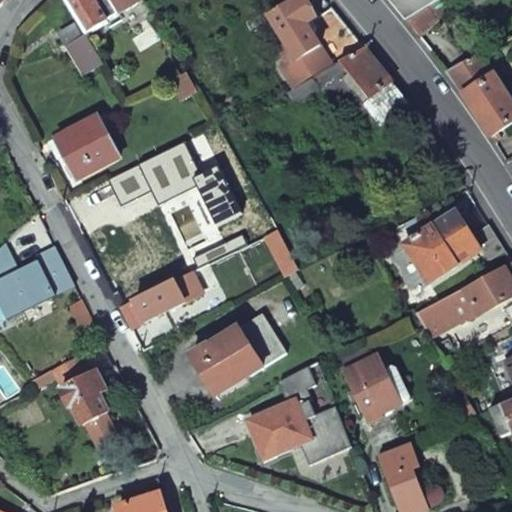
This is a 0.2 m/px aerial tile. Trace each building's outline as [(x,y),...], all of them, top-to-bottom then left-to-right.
[(65,0),(81,25),(88,37),(108,24),(142,0),(65,0)] [(302,0),(272,19),(288,46),(274,55),(292,86),(330,63),(307,27),(317,20),(317,19),(304,0),(302,0)] [(387,0),(389,2),(405,22),(427,9),(437,2),(441,0),(387,0)] [(405,22),(420,40),(439,24),(434,17),(443,11),(437,2),(427,9),(405,22)] [(330,63),(334,67),(365,50),(333,9),(317,19),(317,20),(307,27),(330,63)] [(70,50),(85,77),(105,66),(88,37),(81,25),(61,35),(66,45),(60,48),(63,54),(70,50)] [(438,63),(447,73),(481,55),(474,44),(438,63)] [(334,67),(290,92),(299,104),(320,87),(348,118),(369,100),(388,125),(415,112),(410,106),(403,97),(365,50),(334,67)] [(465,95),(491,137),(511,124),(511,104),(481,55),(447,73),(465,95)] [(174,82),(184,101),(197,94),(186,75),(174,82)] [(70,165),(79,182),(120,159),(99,118),(56,139),(70,165)] [(49,142),(59,160),(60,160),(65,169),(70,165),(56,139),(49,142)] [(511,142),(498,149),(508,164),(511,161),(511,142)] [(173,152),(149,165),(158,182),(182,170),(173,152)] [(201,201),(215,230),(265,205),(257,189),(227,204),(220,190),(201,201)] [(405,246),(430,285),(460,266),(481,252),(456,214),(405,246)] [(0,265),(0,288),(15,316),(74,285),(59,255),(19,275),(10,258),(0,265)] [(138,302),(175,283),(166,264),(153,270),(149,261),(124,273),(138,302)] [(417,317),(429,336),(467,317),(469,320),(479,315),(479,316),(511,299),(511,277),(507,268),(417,317)] [(121,310),(131,328),(143,321),(145,323),(201,294),(192,275),(175,283),(138,302),(121,310)] [(70,308),(90,345),(102,338),(83,302),(70,308)] [(218,398),(287,355),(263,317),(211,348),(210,347),(192,358),(212,388),(218,398)] [(74,409),(84,427),(109,413),(100,395),(106,393),(97,374),(90,378),(81,358),(52,372),(63,392),(62,392),(71,411),(74,409)] [(345,374),(369,422),(401,407),(378,359),(345,374)] [(386,374),(401,407),(410,402),(394,370),(386,374)] [(453,409),(461,422),(474,414),(466,402),(453,409)] [(511,402),(491,411),(503,439),(511,434),(511,402)] [(249,423),(264,462),(313,442),(311,437),(320,433),(313,415),(304,418),(297,403),(249,423)] [(420,491),(412,470),(419,468),(410,446),(379,457),(400,511),(425,511),(428,511),(427,510),(420,491)] [(420,491),(427,510),(437,507),(441,503),(442,496),(440,490),(435,487),(429,487),(420,491)] [(119,511),(167,511),(162,495),(119,509),(119,511)]
